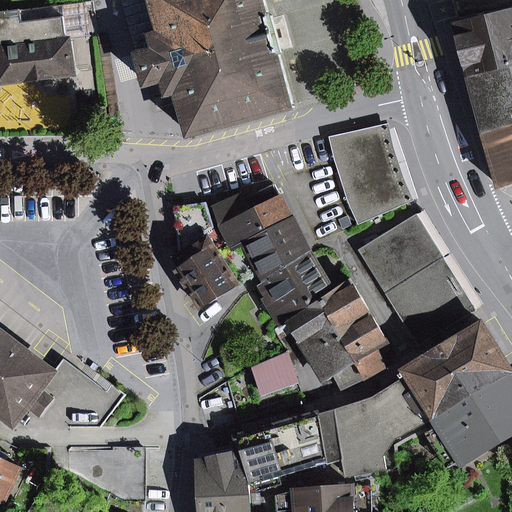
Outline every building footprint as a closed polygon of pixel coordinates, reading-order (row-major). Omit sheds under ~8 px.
[(155,35),(164,33),(154,0),(122,0),(138,55),(141,55),(159,50),(155,35)] [(280,53),(283,53),(278,34),(273,16),(270,17),(265,0),(154,0),(164,33),(155,35),(159,50),(141,55),(150,86),(167,81),(171,95),(180,93),(192,136),(295,108),(280,53)] [(22,10),(24,22),(65,17),(68,40),(72,39),(91,37),(87,2),(22,10)] [(0,81),(0,84),(76,75),(72,39),(68,40),(65,17),(24,22),(22,10),(0,12),(0,81)] [(511,67),(511,12),(458,25),(471,78),(511,67)] [(511,67),(471,78),(480,109),(486,132),(511,123),(511,67)] [(502,188),(511,184),(511,123),(486,132),(502,188)] [(415,201),(405,178),(389,124),(382,126),(398,181),(408,204),(415,201)] [(408,204),(398,181),(382,126),(331,138),(350,203),(359,225),(408,204)] [(217,209),(222,227),(233,248),(293,218),(275,185),(245,200),(243,196),(217,209)] [(203,308),(239,285),(238,283),(221,256),(206,233),(215,228),(207,204),(183,207),(177,217),(182,256),(178,258),(185,269),(180,272),(203,308)] [(361,251),(420,345),(476,310),(417,216),(361,251)] [(238,283),(263,270),(266,275),(269,280),(299,260),(311,254),(310,250),(293,218),(233,248),(228,251),(221,256),(238,283)] [(221,256),(228,251),(215,228),(206,233),(221,256)] [(292,319),(320,302),(334,293),(311,254),(299,260),(269,280),(270,282),(260,288),(282,325),(292,319)] [(379,350),(389,344),(352,279),(334,293),(320,302),(367,380),(387,368),(379,350)] [(335,377),(342,391),(367,380),(320,302),(292,319),(298,330),(307,345),(328,381),(335,377)] [(385,457),(396,439),(436,418),(511,371),(511,368),(484,324),(402,374),(395,387),(376,399),(385,457)] [(0,413),(15,425),(55,373),(0,330),(0,413)] [(301,348),(307,345),(298,330),(293,333),(301,348)] [(254,367),(265,396),(299,383),(288,355),(254,367)] [(55,373),(67,382),(77,369),(65,360),(55,373)] [(113,428),(113,385),(107,392),(77,369),(67,382),(55,373),(15,425),(19,428),(33,428),(37,424),(39,428),(67,428),(71,422),(77,427),(113,428)] [(466,466),(511,437),(511,371),(436,418),(440,425),(463,461),(466,466)] [(347,477),(387,469),(385,457),(376,399),(337,411),(344,458),(347,477)] [(337,411),(241,439),(242,454),(243,454),(248,486),(250,486),(256,484),(281,477),(344,458),(337,411)] [(449,469),(463,461),(440,425),(427,433),(449,469)] [(202,454),(203,462),(241,454),(240,446),(202,454)] [(114,448),(114,451),(69,451),(69,471),(126,502),(144,502),(145,448),(114,448)] [(0,457),(7,461),(10,455),(0,449),(0,457)] [(251,511),(250,486),(248,486),(243,454),(242,454),(241,454),(203,462),(201,462),(203,511),(251,511)] [(0,503),(2,505),(3,502),(6,503),(23,469),(7,461),(0,457),(0,503)] [(258,492),(283,485),(281,477),(256,484),(258,492)] [(281,511),(299,510),(298,511),(355,511),(354,487),(354,486),(297,490),(297,492),(279,497),(281,511)] [(373,511),(372,492),(377,491),(377,486),(354,487),(355,511),(373,511)]
